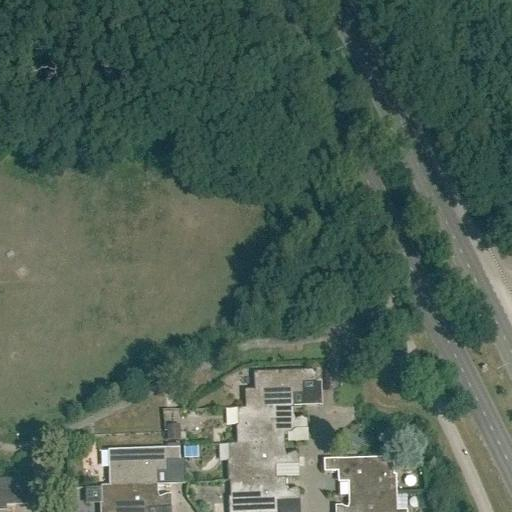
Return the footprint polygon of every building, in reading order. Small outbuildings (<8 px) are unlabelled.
[(245,411),(293,409),(293,392),(302,392),(302,385),(316,385),(315,372),(254,374),(255,392),(244,392),(245,410),(245,411)] [(236,447),(285,445),(284,435),(290,435),(293,432),(307,432),(307,419),(302,419),(295,421),(294,418),(293,409),(245,411),(245,410),(237,411),(238,428),(236,428),(236,446),(236,447)] [(275,481),(276,481),(275,464),(283,464),(284,469),(298,468),(298,455),(293,455),(287,458),(285,454),(285,445),(236,447),(236,446),(228,447),(229,464),(227,464),(227,484),(230,483),(229,482),(275,481)] [(109,489),(157,488),(156,470),(167,470),(166,463),(180,463),(179,450),(108,452),(109,488),(109,489)] [(349,498),(396,496),(395,477),(393,477),(392,460),(324,462),(324,475),(338,475),(338,481),(349,481),(349,498)] [(229,482),(230,483),(230,500),(228,500),(228,511),(276,511),(276,500),(285,500),(285,504),(299,504),(299,491),(294,491),(287,494),(286,491),(285,480),(276,481),(275,481),(229,482)] [(0,508),(14,508),(13,481),(0,481),(0,508)] [(100,511),(148,511),(148,506),(157,506),(157,510),(172,510),(172,497),(167,497),(159,501),(157,495),(157,488),(109,489),(109,488),(102,489),(102,506),(100,506),(100,511)] [(406,511),(398,511),(396,511),(396,496),(349,498),(350,507),(348,510),(341,509),(335,509),(335,511),(406,511)]
